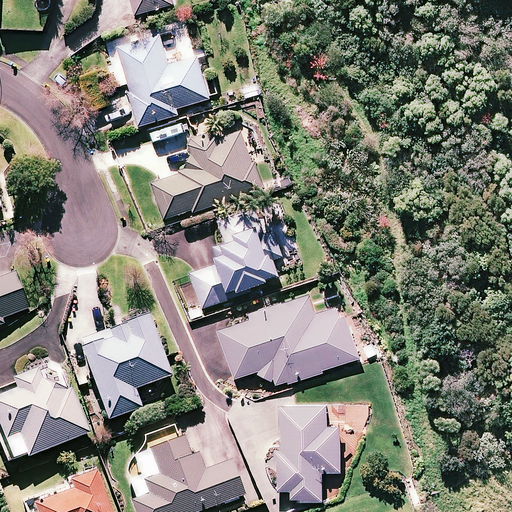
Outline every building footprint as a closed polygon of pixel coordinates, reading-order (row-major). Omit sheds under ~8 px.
[(132,0),(136,15),(175,7),(173,0),(132,0)] [(171,65),(164,37),(121,48),(142,127),(181,117),(179,109),(213,101),(201,57),(171,65)] [(180,172),(182,175),(155,185),(168,223),(265,189),(245,132),(223,139),(220,131),(188,142),(193,158),(186,161),(189,169),(180,172)] [(269,236),(259,210),(222,224),(230,244),(218,248),(224,264),(193,275),(206,309),(284,279),(277,261),(286,257),(277,233),(269,236)] [(0,280),(0,326),(6,324),(4,319),(31,309),(18,274),(0,280)] [(321,316),(318,305),(315,306),(312,297),(255,315),(257,321),(222,332),(238,380),(258,373),(280,386),(363,359),(349,316),(344,318),(341,310),(321,316)] [(173,376),(151,317),(83,342),(112,420),(144,409),(137,390),(173,376)] [(45,371),(44,369),(17,381),(18,385),(0,392),(0,435),(12,463),(31,454),(33,458),(93,433),(74,390),(68,392),(65,384),(63,384),(61,384),(59,383),(58,383),(56,382),(54,381),(53,380),(52,379),(50,378),(49,377),(48,376),(47,374),(46,373),(45,371)] [(331,428),(331,407),(286,407),(286,451),(279,451),(279,492),(292,493),(292,501),(325,501),(325,473),(343,473),(344,428),(331,428)] [(193,456),(186,438),(153,451),(162,474),(147,480),(153,495),(136,502),(139,511),(203,511),(248,495),(235,461),(207,472),(200,453),(193,456)] [(26,511),(114,511),(99,471),(71,481),(22,499),(26,511)]
